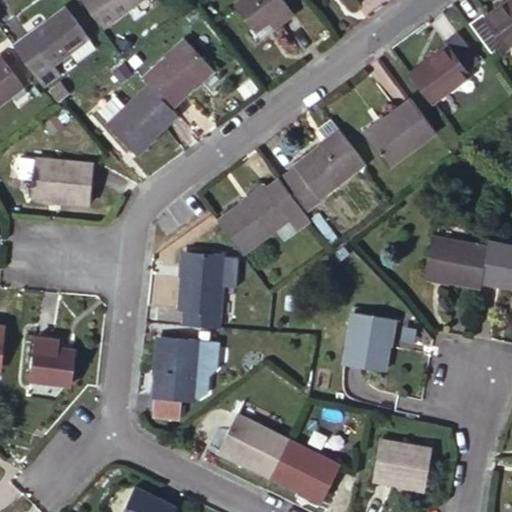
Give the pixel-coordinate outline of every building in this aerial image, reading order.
[(105,0),(83,16),(108,46),(160,8),(153,0),(105,0)] [(279,0),(278,0),(248,25),(264,47),(278,37),(283,44),(301,29),(279,0)] [(482,7),(466,18),(490,49),(503,38),(509,46),(511,43),(511,0),(489,18),(482,7)] [(22,67),(44,94),(97,56),(75,27),(22,67)] [(420,84),(441,110),(479,81),(474,75),(487,67),(466,39),(454,48),(459,55),(420,84)] [(199,54),(155,95),(162,102),(186,122),(210,101),(206,96),(223,80),(199,54)] [(0,125),(44,94),(22,67),(0,82),(0,125)] [(409,97),(402,103),(426,134),(433,129),(409,97)] [(169,149),(192,129),(186,122),(162,102),(122,138),(147,165),(167,146),(169,149)] [(426,134),(402,103),(368,129),(392,160),(426,134)] [(332,165),(346,153),(336,140),(321,152),(332,165)] [(371,183),(346,153),(332,165),(325,171),(321,167),(283,196),(288,202),(311,230),(371,183)] [(35,181),(36,159),(21,159),(20,180),(35,181)] [(76,216),(107,219),(111,180),(39,173),(37,195),(50,196),(48,209),(75,213),(76,216)] [(250,226),(223,246),(249,280),(283,254),(289,263),(319,240),(311,230),(288,202),(254,230),(250,226)] [(447,279),(485,285),(486,281),(492,246),(425,234),(418,270),(447,275),(447,279)] [(0,240),(0,286),(5,288),(11,242),(0,240)] [(492,246),(486,281),(511,285),(511,282),(511,244),(492,242),(492,246)] [(188,326),(186,341),(222,344),(225,300),(236,301),(240,298),(242,281),(238,277),(228,276),(228,275),(186,272),(181,326),(188,326)] [(359,317),(352,367),(397,375),(405,325),(359,317)] [(0,386),(18,389),(22,345),(0,342),(0,386)] [(57,351),(51,389),(90,396),(96,361),(79,358),(81,354),(57,351)] [(172,357),(163,420),(197,424),(198,417),(208,417),(211,390),(218,390),(221,362),(172,357)] [(277,489),(295,445),(246,424),(228,467),(277,489)] [(283,492),(303,449),(295,445),(277,489),(283,492)] [(387,448),(379,492),(398,496),(400,490),(432,496),(439,457),(387,448)] [(335,511),(354,471),(303,449),(283,492),(329,511),(335,511)] [(188,511),(145,493),(136,511),(188,511)]
